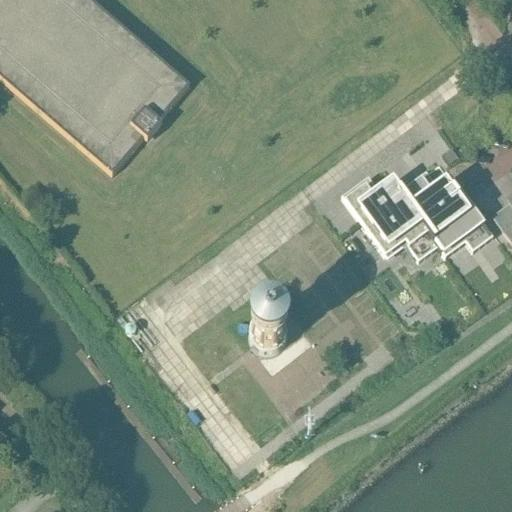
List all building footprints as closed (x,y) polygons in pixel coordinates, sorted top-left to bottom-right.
[(0,0),(0,83),(111,180),(143,144),(146,147),(161,130),(157,127),(189,91),(83,0),(0,0)] [(418,182),(399,196),(445,261),(464,247),(471,257),(492,242),(449,183),(436,192),(429,197),(418,182)] [(417,268),(436,253),(438,252),(398,198),(398,197),(394,192),(392,194),(392,195),(374,208),(360,189),(339,204),(383,263),(402,248),(417,267),(417,268)] [(511,200),(511,201),(511,200),(511,205),(491,221),(511,249),(511,200)] [(286,343),(286,339),(286,336),(285,333),(283,330),(280,326),(276,323),(272,322),(269,321),(266,321),(261,322),(258,323),(255,325),(253,327),(250,331),(248,334),(248,337),(247,341),(248,344),(249,347),(251,352),(254,354),(256,356),(259,358),(262,359),(267,359),(271,359),(274,358),(278,355),(281,353),(283,351),(284,348),(286,343)]
